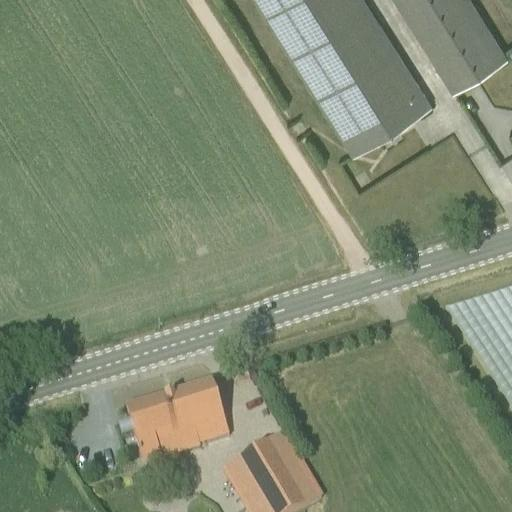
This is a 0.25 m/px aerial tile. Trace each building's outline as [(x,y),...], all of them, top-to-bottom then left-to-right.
[(254,0),(352,155),(432,104),(365,0),(254,0)] [(395,0),(453,92),(506,58),(470,0),(395,0)] [(360,188),(370,181),(363,170),(353,177),(360,188)] [(198,448),(228,440),(212,384),(125,411),(130,425),(119,428),(123,441),(134,438),(145,472),(163,466),(159,453),(196,442),(198,448)] [(246,511),(302,511),(322,500),(285,436),(222,473),(246,511)]
